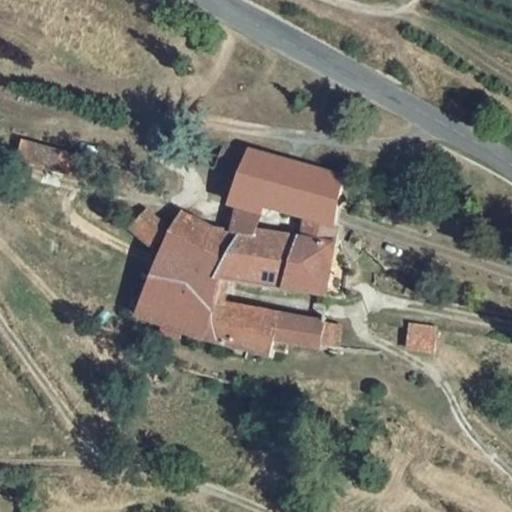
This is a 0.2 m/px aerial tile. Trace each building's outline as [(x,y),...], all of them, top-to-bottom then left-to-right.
[(93,168),(23,142),(16,161),(86,186),(93,168)] [(239,177),(231,205),(239,206),(253,209),(265,158),(224,143),(215,168),(239,177)] [(253,209),(291,217),(299,167),(265,158),(253,209)] [(291,217),(288,239),(334,243),(343,179),(299,167),(291,217)] [(248,235),(253,209),(239,206),(233,236),(248,235)] [(165,229),(143,212),(132,225),(155,244),(165,229)] [(288,239),(248,235),(233,236),(193,242),(184,216),(164,248),(139,312),(165,324),(200,339),(237,351),(274,360),(276,341),(279,322),(211,314),(217,281),(220,263),(285,273),(283,291),(327,298),(334,243),(288,239)] [(285,273),(220,263),(217,281),(283,291),(285,273)] [(339,329),(279,322),(276,341),(336,348),(339,329)] [(410,353),(439,354),(440,326),(411,325),(410,353)]
